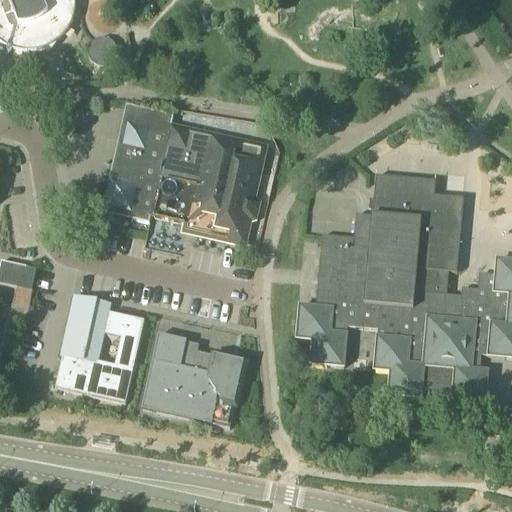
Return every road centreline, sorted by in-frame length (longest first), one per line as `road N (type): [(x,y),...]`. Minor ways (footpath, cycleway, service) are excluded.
road 1 (residential): [(256,296),(69,258),(49,225),(34,143),(0,127)]
road 2 (tertiary): [(0,460),(288,511)]
